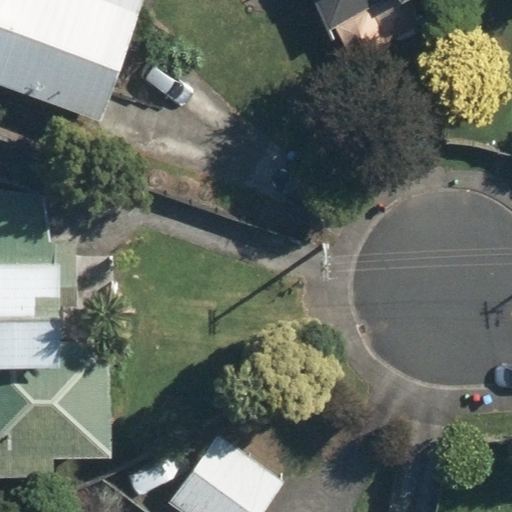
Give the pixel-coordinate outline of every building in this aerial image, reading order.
[(0,0),(0,68),(110,109),(149,0),(0,0)] [(326,0),(338,19),(370,0),(326,0)] [(0,343),(77,348),(84,230),(54,229),(57,185),(0,181),(0,343)] [(68,442),(116,444),(120,355),(0,350),(0,463),(67,466),(68,442)] [(268,511),(298,470),(224,417),(170,493),(196,511),(268,511)]
